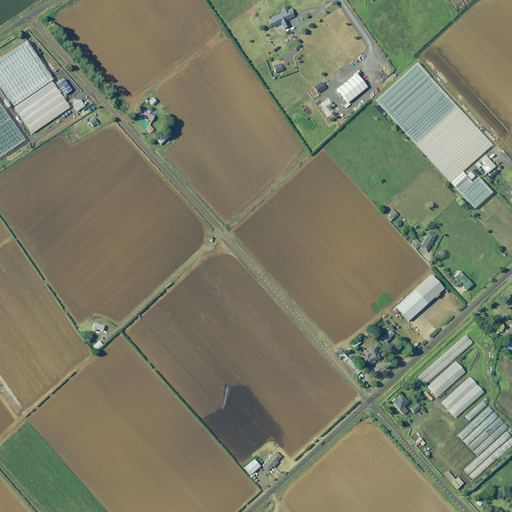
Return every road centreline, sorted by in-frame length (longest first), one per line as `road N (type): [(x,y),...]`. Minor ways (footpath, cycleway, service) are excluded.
road 1 (unclassified): [(29,16),(368,401)]
road 2 (tertiary): [(368,401),(511,269)]
road 3 (tertiary): [(248,511),(368,401)]
road 4 (unclassified): [(368,401),(467,511)]
